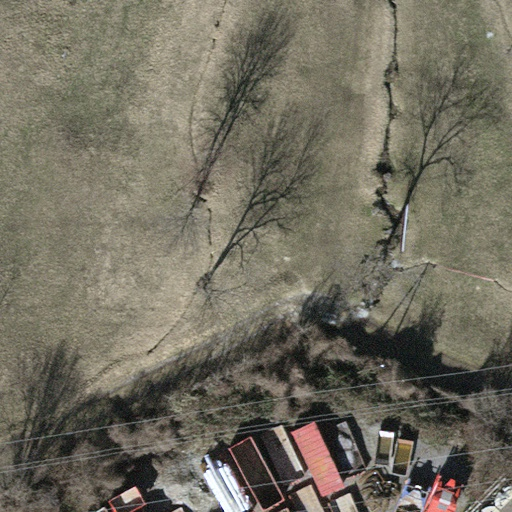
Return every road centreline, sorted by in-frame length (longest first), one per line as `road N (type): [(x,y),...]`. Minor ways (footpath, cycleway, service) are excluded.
road 1 (track): [(511,379),(275,320),(0,441)]
road 2 (motorway): [(511,189),(84,281),(0,290)]
road 3 (motorway): [(0,462),(123,450),(511,373)]
